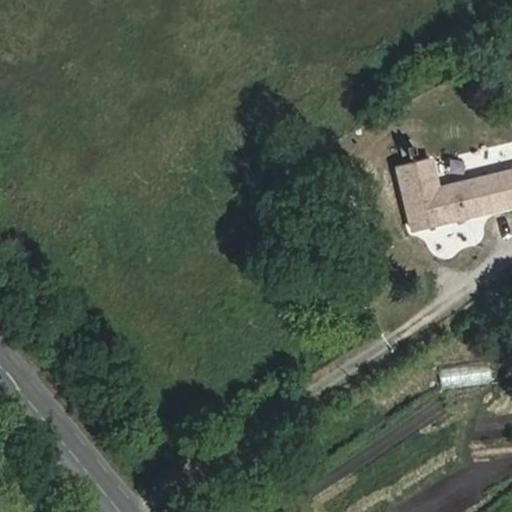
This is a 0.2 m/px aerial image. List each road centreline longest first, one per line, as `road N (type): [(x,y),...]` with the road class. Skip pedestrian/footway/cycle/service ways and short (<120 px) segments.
road 1 (unknown): [(125,509),(416,320),(511,275)]
road 2 (secondary): [(0,357),(127,511)]
